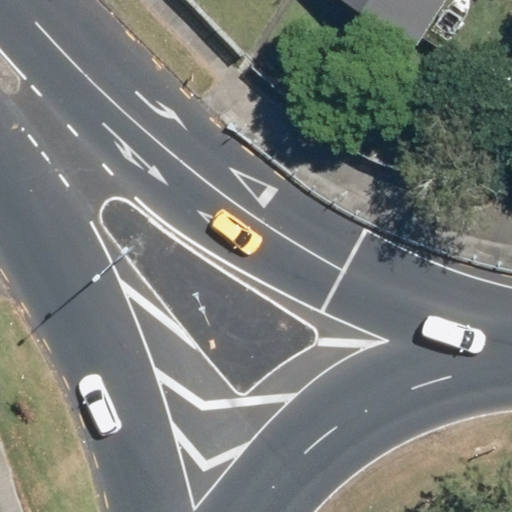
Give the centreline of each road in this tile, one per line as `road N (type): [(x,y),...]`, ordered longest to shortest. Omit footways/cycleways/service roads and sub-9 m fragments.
road 1 (secondary): [(23,0),(162,145),(481,363)]
road 2 (secondary): [(171,511),(96,334),(0,181)]
road 3 (secondary): [(250,511),(313,443),(392,392),(481,363)]
